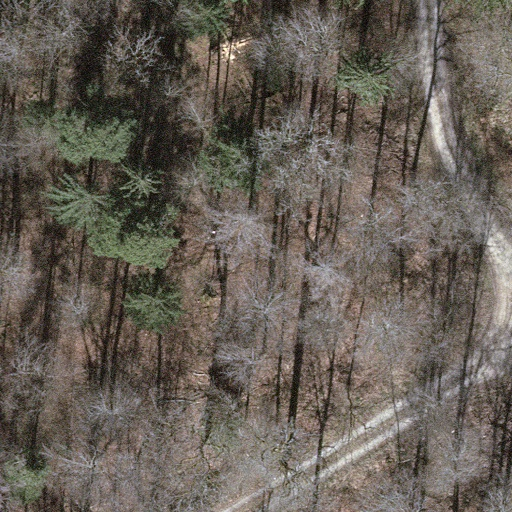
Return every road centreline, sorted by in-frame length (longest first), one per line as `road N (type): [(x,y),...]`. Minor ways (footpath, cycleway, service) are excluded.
road 1 (track): [(511,346),(227,511)]
road 2 (track): [(511,156),(477,0)]
